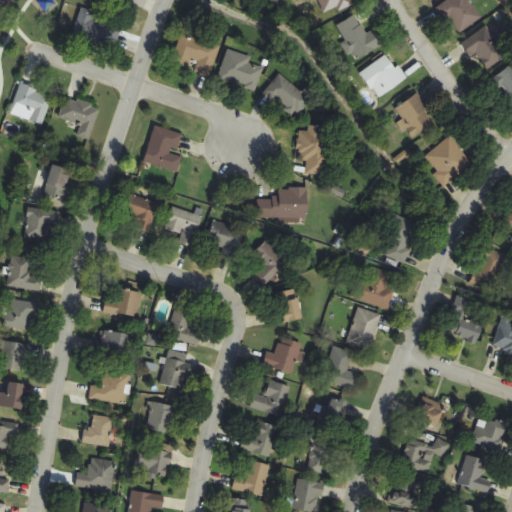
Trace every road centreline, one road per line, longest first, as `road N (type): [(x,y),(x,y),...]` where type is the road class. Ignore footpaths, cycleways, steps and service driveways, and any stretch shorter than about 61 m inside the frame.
road 1 (residential): [(37,511),(84,244),(163,0)]
road 2 (residential): [(511,151),(450,246),(401,358),(352,511)]
road 3 (residential): [(193,511),(238,315),(225,293),(84,244)]
road 4 (residential): [(37,56),(220,118),(239,147)]
road 5 (residential): [(511,166),(392,0)]
